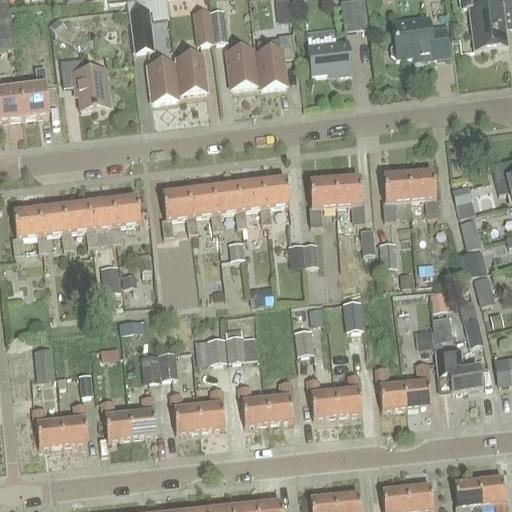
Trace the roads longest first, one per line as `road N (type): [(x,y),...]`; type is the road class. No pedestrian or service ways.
road 1 (residential): [(0,175),(511,110)]
road 2 (residential): [(0,501),(511,446)]
